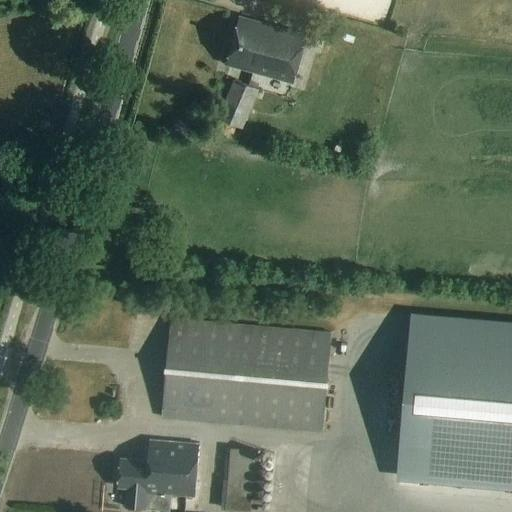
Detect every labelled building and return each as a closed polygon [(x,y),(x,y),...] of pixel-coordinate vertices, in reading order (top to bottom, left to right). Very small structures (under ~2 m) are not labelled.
[(240,18),(227,66),(294,85),(307,37),(240,18)] [(219,119),(243,130),(261,90),(236,79),(219,119)] [(511,324),(417,316),(402,474),(511,484),(511,324)] [(322,432),(332,334),(169,319),(160,417),(322,432)] [(195,496),(200,445),(149,441),(147,460),(119,458),(117,490),(128,491),(127,509),(145,511),(147,492),(195,496)] [(253,511),(259,450),(229,448),(224,509),(253,511)]
